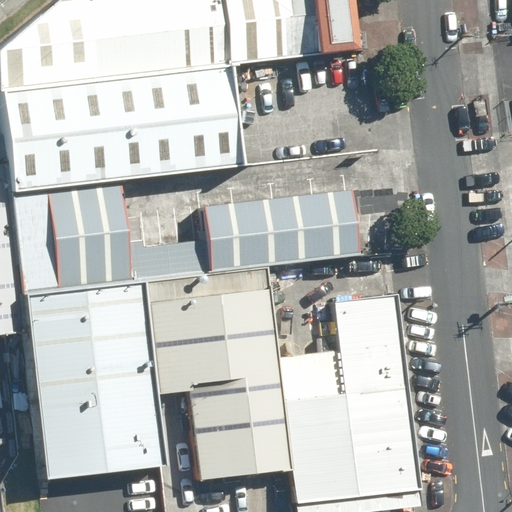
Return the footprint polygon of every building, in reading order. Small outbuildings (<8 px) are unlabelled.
[(47,0),(0,38),(0,87),(227,63),(220,0),(47,0)] [(220,0),(227,63),(333,51),(333,48),(350,46),(344,0),(220,0)] [(114,176),(239,162),(227,63),(0,87),(0,140),(6,189),(114,176)] [(0,331),(22,329),(18,292),(6,189),(0,140),(0,331)] [(18,292),(126,279),(114,176),(6,189),(18,292)] [(346,188),(197,205),(204,270),(264,263),(354,253),(346,188)] [(183,388),(194,478),(288,467),(280,401),(264,263),(204,270),(136,278),(149,392),(183,388)] [(22,329),(41,477),(158,463),(149,392),(136,278),(126,279),(18,292),(22,329)] [(415,495),(391,297),(329,305),(341,394),(280,401),(288,467),(294,511),(366,511),(407,508),(415,495)]
